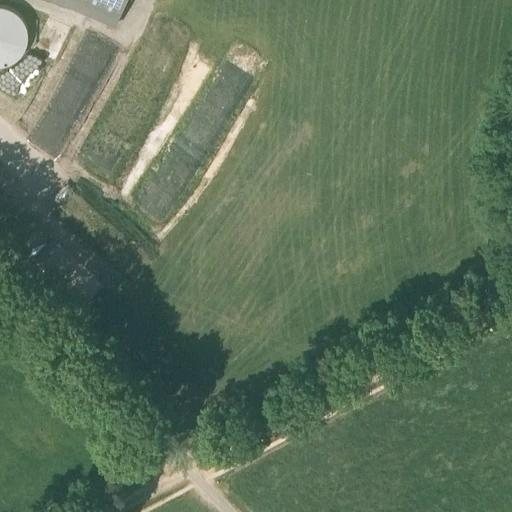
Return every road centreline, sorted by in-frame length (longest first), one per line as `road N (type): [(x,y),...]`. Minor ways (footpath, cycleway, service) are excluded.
road 1 (track): [(511,303),(117,511)]
road 2 (unclassified): [(223,511),(0,287)]
